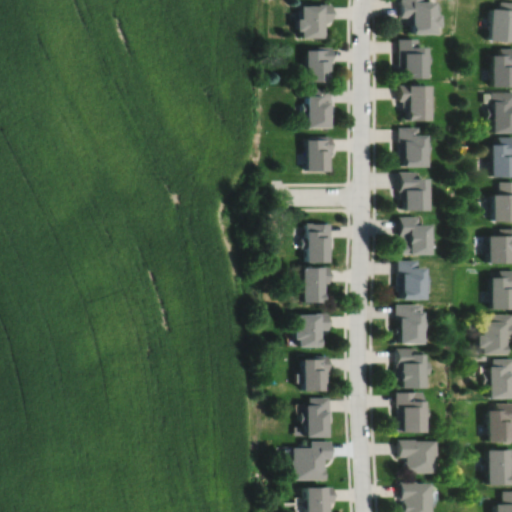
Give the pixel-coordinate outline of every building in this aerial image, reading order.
[(397,0),(397,17),(403,17),(403,25),(407,25),(407,33),(431,32),(430,25),(435,25),(435,13),(430,13),(430,0),(397,0)] [(511,1),(499,1),(498,8),(489,7),(486,39),(511,42),(511,31),(511,24),(511,1)] [(295,5),(295,18),(291,18),(291,30),(295,30),(295,37),(321,37),(321,21),(327,21),(328,4),(306,3),(306,5),(295,5)] [(394,38),(394,70),(398,70),(399,77),(421,77),(421,63),(425,63),(425,53),(421,53),(421,46),(413,46),(413,38),(394,38)] [(301,49),(301,81),(324,81),(324,70),(327,70),(327,46),(312,46),(312,49),(301,49)] [(511,48),(497,48),(497,54),(488,54),(489,86),(511,86),(511,75),(511,48)] [(394,85),(394,101),(398,101),(398,111),(402,111),(402,120),(424,120),(425,85),(394,85)] [(307,88),(307,96),(302,96),(302,103),(298,103),(298,113),(302,113),(302,127),(325,127),(325,119),(328,119),(328,110),(325,110),(325,103),(328,103),(328,88),(307,88)] [(511,92),(489,92),(489,103),(490,103),(490,108),(485,108),(485,118),(490,118),(490,133),(511,132),(511,92)] [(394,127),(394,142),(395,142),(395,159),(398,159),(398,166),(421,166),(421,152),(425,152),(425,142),(421,142),(421,135),(414,135),(414,127),(394,127)] [(301,139),(301,171),(327,171),(327,152),(328,152),(328,136),(312,136),(312,139),(301,139)] [(511,137),(496,137),(496,144),(488,144),(489,177),(511,177),(511,137)] [(394,172),(394,191),(395,191),(395,199),(399,199),(399,210),(423,210),(423,179),(412,179),(412,172),(394,172)] [(511,181),(497,181),(497,195),(489,195),(490,222),(511,222),(511,181)] [(394,217),(394,236),(397,236),(397,243),(395,243),(395,254),(404,254),(404,255),(425,255),(425,226),(419,226),(419,224),(414,224),(414,217),(394,217)] [(302,223),(302,232),(301,232),(301,238),(297,238),(297,249),(301,249),(301,263),(324,263),(324,254),(327,254),(327,246),(324,246),(324,239),(327,239),(327,224),(310,224),(310,223),(302,223)] [(511,228),(497,228),(497,236),(485,236),(485,242),(482,242),(482,252),(485,252),(485,264),(510,264),(510,253),(511,253),(511,228)] [(394,260),(394,292),(397,292),(397,301),(420,300),(420,286),(424,286),(424,275),(420,275),(420,269),(413,269),(413,260),(394,260)] [(297,267),(298,304),(319,303),(319,294),(323,294),(323,283),(326,283),(326,267),(297,267)] [(511,271),(496,271),(496,277),(487,277),(488,310),(511,310),(511,298),(511,271)] [(392,305),(392,320),(395,320),(395,327),(392,327),(391,335),(395,335),(395,345),(418,345),(419,331),(422,331),(422,320),(418,320),(418,313),(418,305),(392,305)] [(293,316),(293,330),(289,330),(289,341),(293,341),(293,348),(316,348),(316,339),(318,339),(318,331),(325,331),(325,313),(304,313),(304,316),(293,316)] [(489,315),(489,323),(480,323),(480,336),(476,336),(476,348),(480,348),(480,355),(503,355),(503,354),(505,354),(505,337),(511,337),(511,322),(510,322),(510,315),(489,315)] [(392,349),(392,380),(395,380),(395,382),(396,382),(396,390),(420,390),(420,375),(425,375),(425,363),(420,363),(419,356),(418,356),(418,352),(412,352),(412,349),(392,349)] [(310,357),(310,360),(297,361),(298,393),(321,392),(321,380),(324,380),(324,372),(325,372),(325,356),(310,357)] [(511,359),(491,359),(492,367),(487,367),(487,374),(482,374),(482,384),(487,384),(487,400),(510,399),(510,390),(511,390),(511,382),(510,382),(510,375),(511,375),(511,359)] [(392,393),(392,408),(393,408),(393,433),(397,433),(397,434),(420,434),(420,419),(424,419),(424,409),(420,409),(420,403),(419,403),(419,393),(392,393)] [(306,398),(306,407),(300,407),(300,413),(296,413),(296,424),(300,424),(300,427),(292,427),(292,436),(300,436),(301,439),(323,439),(323,428),(325,428),(325,421),(323,421),(323,413),(326,413),(326,398),(306,398)] [(494,404),(494,410),(485,410),(485,415),(482,415),(482,440),(505,440),(505,429),(509,429),(509,420),(511,420),(511,404),(494,404)] [(394,441),(394,458),(399,458),(399,459),(398,459),(398,471),(429,471),(429,442),(411,442),(411,441),(394,441)] [(288,445),(288,457),(287,457),(287,462),(288,462),(288,477),(321,477),(321,466),(320,466),(320,456),(327,456),(327,442),(307,442),(307,445),(288,445)] [(481,447),(481,483),(503,482),(503,474),(508,474),(507,464),(511,464),(511,448),(503,448),(503,446),(481,447)] [(394,480),(394,498),(398,498),(398,499),(397,499),(397,511),(424,511),(424,481),(410,481),(410,480),(394,480)] [(300,484),(300,511),(326,511),(326,501),(329,501),(329,485),(322,485),(322,484),(300,484)] [(511,511),(511,489),(498,489),(498,501),(489,501),(489,511),(511,511)]
